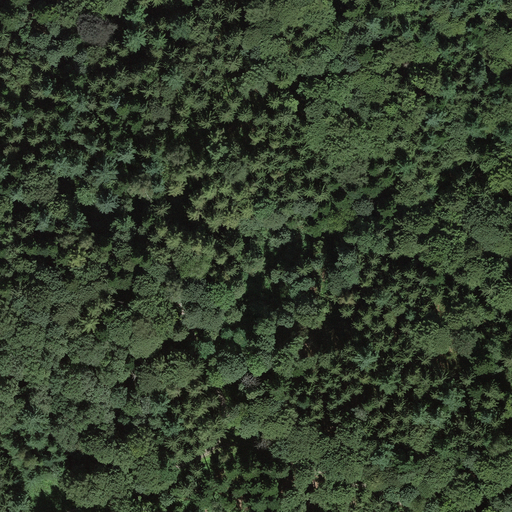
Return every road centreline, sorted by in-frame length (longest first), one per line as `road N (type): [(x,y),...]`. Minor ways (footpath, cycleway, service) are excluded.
road 1 (track): [(0,237),(98,236),(153,249),(172,269),(204,364),(250,435),(268,447)]
road 2 (track): [(321,0),(356,133),(378,181),(416,216),(511,261)]
road 3 (track): [(73,511),(209,451),(268,447)]
road 4 (track): [(427,511),(268,447)]
